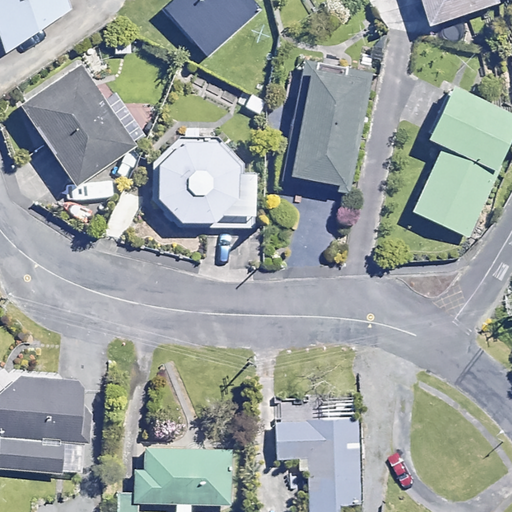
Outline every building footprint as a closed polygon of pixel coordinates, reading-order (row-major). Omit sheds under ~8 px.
[(0,0),(0,43),(45,29),(39,11),(60,4),(58,0),(0,0)] [(172,0),(165,7),(209,56),(261,10),(251,0),(172,0)] [(425,0),(432,20),(486,0),(425,0)] [(176,31),(147,12),(137,28),(166,47),(176,31)] [(70,58),(11,100),(73,185),(132,143),(70,58)] [(365,79),(297,66),(276,177),(345,190),(365,79)] [(456,230),(511,116),(511,112),(463,89),(443,79),(414,139),(434,149),(406,205),(456,230)] [(176,221),(222,223),(241,201),(242,162),(225,137),(178,136),(156,160),(155,198),(176,221)] [(73,374),(0,373),(0,462),(72,462),(73,374)] [(360,511),(342,390),(274,401),(290,511),(360,511)] [(231,434),(122,433),(122,497),(231,497),(231,434)]
